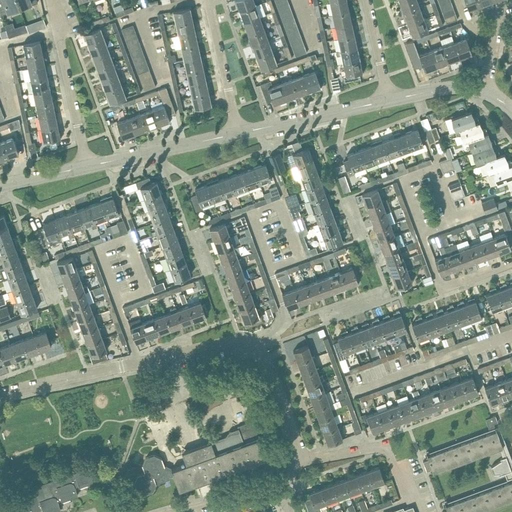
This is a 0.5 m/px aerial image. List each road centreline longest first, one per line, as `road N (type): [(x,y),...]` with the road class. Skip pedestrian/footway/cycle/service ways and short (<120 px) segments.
road 1 (residential): [(300,454),(263,352),(239,341),(0,393)]
road 2 (residential): [(349,393),(511,336)]
road 3 (residential): [(86,166),(51,0)]
road 4 (residential): [(422,511),(409,478),(383,448),(322,459),(300,454)]
road 5 (unclassified): [(236,135),(388,100)]
road 6 (unclassified): [(86,166),(236,135)]
road 7 (residential): [(236,135),(207,0)]
